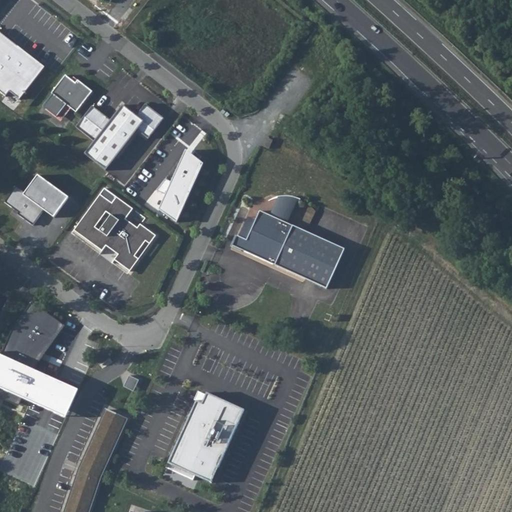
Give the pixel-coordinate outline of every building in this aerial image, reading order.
[(0,33),(0,91),(6,97),(2,102),(13,112),(21,101),(19,99),(44,66),(0,33)] [(76,83),(66,75),(52,93),(53,94),(43,107),(57,117),(67,105),(76,113),(92,92),(78,80),(76,83)] [(101,112),(93,106),(76,127),(94,142),(85,154),(106,171),(138,130),(149,139),(165,119),(157,113),(155,115),(152,113),(154,110),(146,104),(137,116),(123,105),(111,120),(104,115),(102,117),(99,114),(101,112)] [(72,109),(67,105),(57,117),(62,122),(72,109)] [(268,138),(264,147),(269,149),(273,141),(268,138)] [(203,163),(187,150),(159,214),(176,225),(203,163)] [(24,193),(46,208),(55,216),(70,196),(39,173),(24,193)] [(18,214),(33,226),(46,208),(24,193),(16,187),(5,202),(19,213),(18,214)] [(100,195),(74,231),(103,251),(107,246),(119,254),(115,260),(130,271),(139,259),(135,256),(146,241),(150,244),(156,236),(140,224),(138,228),(126,219),(133,209),(117,197),(112,203),(100,195)] [(232,246),(327,289),(345,249),(287,223),(298,198),(296,197),(294,196),(291,196),(289,196),(286,196),(284,196),(281,196),(279,196),(271,215),(264,212),(251,226),(246,229),(243,230),(242,230),(241,233),(239,237),(237,236),(232,246)] [(245,227),(243,230),(246,229),(251,226),(264,212),(260,211),(256,220),(253,221),(250,222),(247,224),(245,227)] [(248,217),(242,230),(243,230),(245,227),(247,224),(250,222),(253,221),(256,220),(248,217)] [(67,325),(35,305),(20,327),(0,372),(0,395),(21,404),(42,356),(67,325)] [(197,401),(168,464),(212,483),(245,411),(207,393),(202,404),(197,401)] [(63,511),(88,511),(102,475),(127,418),(106,408),(79,467),(63,511)]
